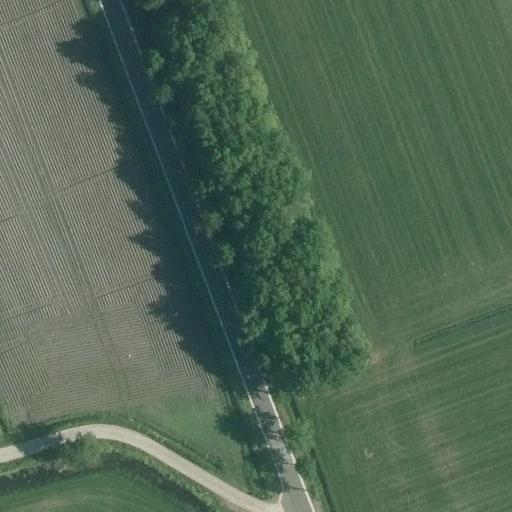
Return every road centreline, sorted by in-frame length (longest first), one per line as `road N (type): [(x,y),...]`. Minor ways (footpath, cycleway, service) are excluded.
road 1 (tertiary): [(301,511),(91,0)]
road 2 (unclassified): [(0,457),(109,433),(267,511)]
